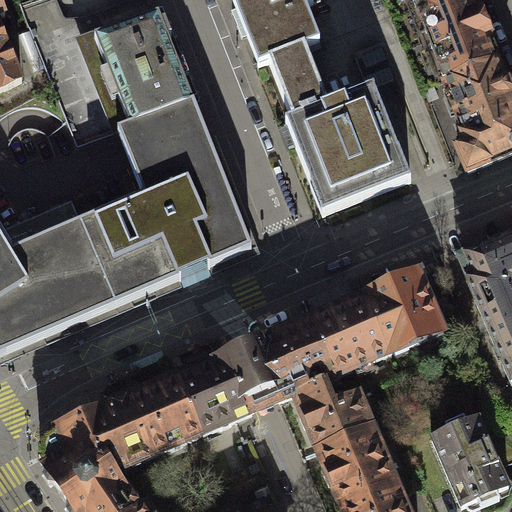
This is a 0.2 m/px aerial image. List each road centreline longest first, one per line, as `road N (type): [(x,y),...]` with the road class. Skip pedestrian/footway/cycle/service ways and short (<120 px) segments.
road 1 (residential): [(190,0),(295,273)]
road 2 (secondary): [(217,307),(0,403)]
road 3 (secondary): [(511,184),(295,273)]
road 4 (residential): [(217,307),(304,511)]
